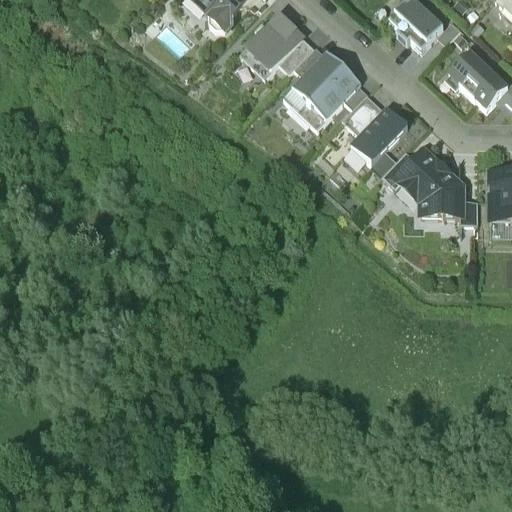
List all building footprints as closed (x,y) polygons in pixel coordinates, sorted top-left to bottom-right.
[(255,6),(248,0),(195,0),(191,5),(187,9),(211,31),(209,33),(209,42),(216,48),(225,47),(231,41),(230,33),(255,6)] [(511,0),(505,0),(494,12),(503,20),(511,10),(511,0)] [(443,40),(410,10),(389,34),(399,43),(396,46),(407,56),(410,53),(421,64),(443,40)] [(511,10),(503,20),(511,27),(511,10)] [(278,30),(266,44),(262,40),(255,48),(259,51),(240,72),(265,95),(279,80),(300,56),(311,66),(314,63),(278,30)] [(451,32),(436,48),(445,56),(460,40),(451,32)] [(300,56),(279,80),(289,89),(311,66),(300,56)] [(316,61),(294,85),(303,92),(324,69),(316,61)] [(360,98),(327,66),(324,69),(303,92),(283,113),(317,145),(344,115),(359,99),(360,98)] [(468,68),(450,89),(490,125),(508,104),(468,68)] [(359,99),(344,115),(353,123),(367,107),(359,99)] [(367,109),(342,135),(360,152),(384,125),(367,109)] [(407,141),(387,122),(384,125),(360,152),(365,156),(356,166),(371,180),(407,141)] [(414,173),(396,194),(401,199),(421,217),(421,231),(460,231),(461,231),(461,214),(461,199),(423,164),(414,173)] [(406,166),(381,192),(395,205),(401,199),(396,194),(414,173),(406,166)] [(511,184),(489,185),(490,226),(510,226),(510,234),(511,233),(511,184)] [(477,214),(461,214),(461,231),(460,231),(460,238),(477,238),(477,214)]
